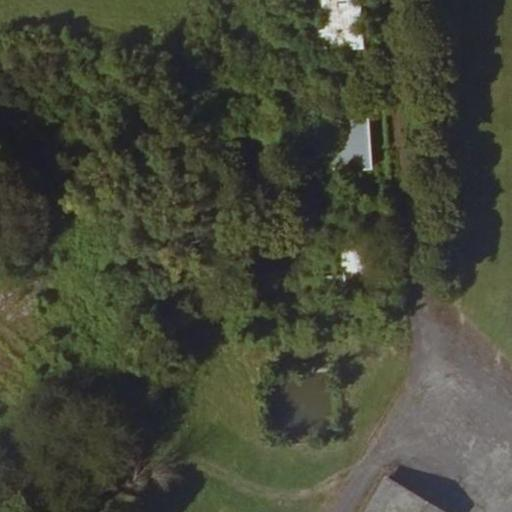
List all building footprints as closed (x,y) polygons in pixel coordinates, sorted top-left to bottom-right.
[(326,0),(328,27),(308,28),(308,47),(363,44),(360,0),(326,0)] [(317,150),(317,157),(325,165),(327,167),(372,166),(370,115),(335,115),(336,150),(317,150)] [(325,165),(317,157),(317,167),(327,167),(325,165)] [(344,239),(344,244),(379,278),(378,239),(344,239)] [(379,278),(344,244),(345,273),(325,273),(325,293),(380,290),(379,278)] [(445,511),(388,476),(386,479),(395,489),(412,498),(437,511),(445,511)] [(395,489),(386,479),(366,511),(437,511),(412,498),(395,489)]
